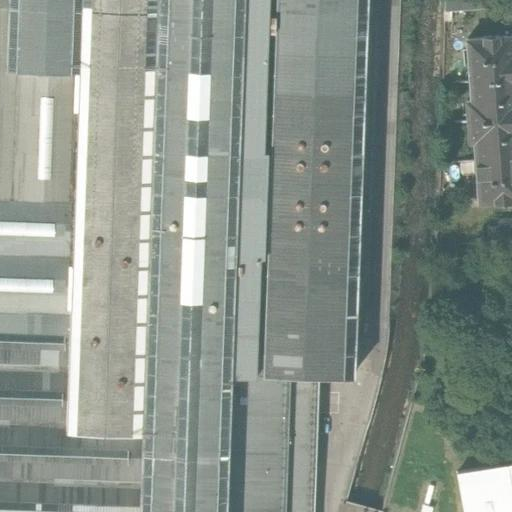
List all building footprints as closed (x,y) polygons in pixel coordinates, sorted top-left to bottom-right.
[(0,0),(0,511),(313,511),(324,379),(341,379),(354,0),(0,0)] [(446,0),(446,12),(465,11),(465,6),(491,5),(490,0),(446,0)] [(465,81),(511,77),(511,35),(462,40),(465,81)] [(456,96),(458,120),(511,115),(511,77),(465,81),(467,95),(456,96)] [(511,157),(511,115),(458,120),(460,143),(470,142),(472,160),(511,157)] [(475,202),(511,198),(511,157),(472,160),(475,202)] [(457,511),(511,511),(511,459),(451,470),(457,511)]
